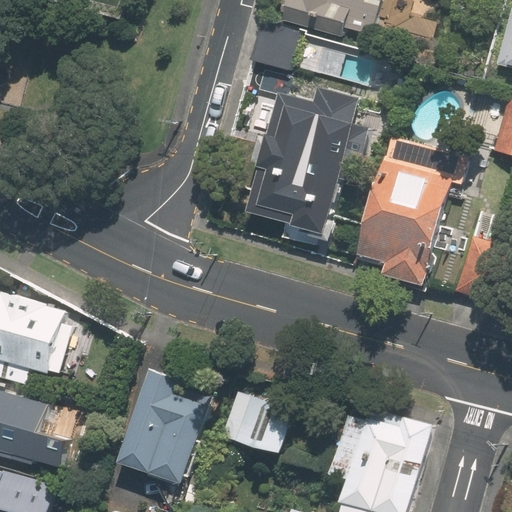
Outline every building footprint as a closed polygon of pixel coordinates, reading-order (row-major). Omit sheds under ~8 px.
[(357,28),(378,34),(387,0),(300,0),(295,20),(355,36),(357,28)] [(299,69),(310,28),(271,18),(260,59),(299,69)] [(305,226),(339,234),(356,168),(363,169),(373,130),(365,128),(367,121),(293,102),(284,137),(280,136),(271,167),(273,168),(262,211),(306,222),(305,226)] [(511,110),(501,151),(511,153),(511,110)] [(393,270),(434,282),(463,182),(471,184),(478,157),(403,136),(370,253),(396,260),(393,270)] [(511,299),(511,246),(475,236),(459,290),(511,305),(511,299)] [(59,372),(77,309),(0,286),(0,369),(36,380),(40,367),(59,372)] [(193,375),(162,366),(134,460),(200,480),(223,403),(188,393),(193,375)] [(0,386),(0,446),(27,454),(28,452),(37,419),(43,399),(0,386)] [(236,438),(293,453),(304,407),(248,392),(236,438)] [(396,511),(398,508),(413,511),(415,511),(441,422),(412,414),(411,417),(380,409),(378,416),(375,415),(374,420),(355,415),(340,470),(359,475),(353,495),(357,496),(352,511),(396,511)] [(28,452),(54,460),(64,427),(37,419),(28,452)] [(0,511),(20,511),(21,510),(29,511),(59,511),(66,487),(0,467),(0,511)]
